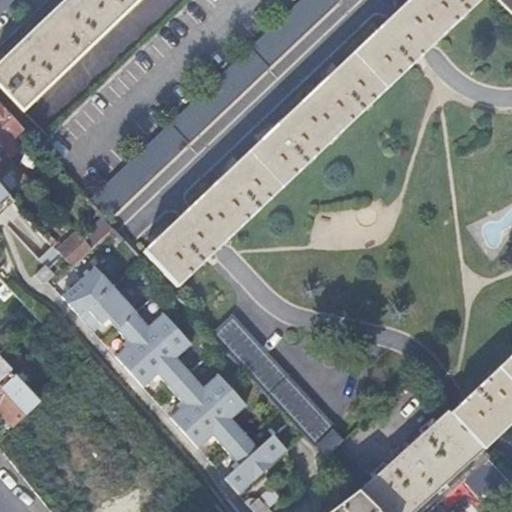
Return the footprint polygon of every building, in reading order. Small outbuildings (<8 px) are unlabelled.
[(136,0),(66,0),(61,5),(17,48),(0,64),(0,76),(28,106),(136,0)] [(336,1),(335,0),(297,0),(84,200),(103,220),(336,1)] [(424,50),(476,0),(404,0),(393,11),(188,209),(142,254),(176,289),(218,249),(424,50)] [(511,0),(498,0),(511,15),(511,0)] [(0,148),(8,158),(20,147),(12,138),(20,130),(0,108),(0,148)] [(0,190),(4,196),(25,177),(8,158),(0,148),(0,190)] [(0,203),(0,215),(12,204),(6,198),(0,203)] [(113,230),(103,220),(82,238),(92,250),(113,230)] [(57,252),(72,269),(92,250),(82,238),(77,233),(57,252)] [(243,493),(290,450),(275,434),(260,447),(233,418),(248,404),(219,374),(204,387),(177,358),(192,344),(163,313),(148,327),(94,268),(62,298),(65,302),(66,301),(69,305),(68,306),(72,309),(94,334),(109,320),(113,325),(125,338),(131,344),(116,357),(145,388),(159,375),(165,381),(181,399),(187,404),(172,417),(201,448),(215,435),(220,440),(237,458),(242,464),(228,477),(243,493)] [(232,315),(212,334),(277,404),(323,453),(327,457),(344,439),(334,429),(337,426),(232,315)] [(447,411),(435,423),(470,461),(497,435),(498,434),(511,421),(511,354),(466,397),(449,413),(447,411)] [(0,413),(1,414),(5,419),(11,425),(37,402),(0,360),(0,413)] [(72,364),(49,385),(53,390),(76,369),(72,364)] [(38,393),(44,399),(53,390),(47,384),(38,393)] [(359,491),(378,511),(428,511),(448,494),(464,511),(471,511),(498,498),(474,471),(476,468),(470,461),(435,423),(359,491)] [(378,511),(359,491),(358,491),(329,511),(378,511)]
